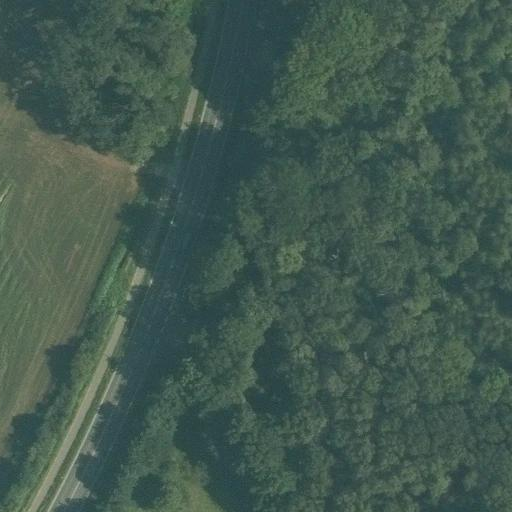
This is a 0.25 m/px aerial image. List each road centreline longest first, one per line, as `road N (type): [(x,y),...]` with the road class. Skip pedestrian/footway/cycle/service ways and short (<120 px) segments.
road 1 (secondary): [(243,0),(199,181),(153,317)]
road 2 (unclassified): [(153,317),(198,357),(321,511)]
road 3 (secondary): [(153,317),(63,511)]
